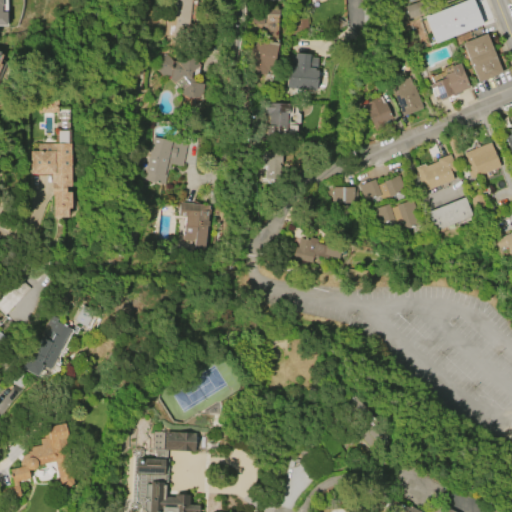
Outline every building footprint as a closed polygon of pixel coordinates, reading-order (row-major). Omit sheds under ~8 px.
[(164,35),(167,16),(171,16),(173,0),(191,0),(186,38),(164,35)] [(423,17),(465,0),(471,0),(481,25),(433,44),(423,17)] [(409,18),(423,13),(419,1),(405,6),(409,18)] [(477,83),(461,44),(485,34),(501,73),(477,83)] [(252,39),(278,43),(272,76),(247,72),(252,39)] [(197,83),(197,93),(192,98),(181,97),(160,80),(153,77),(149,70),(150,59),(156,53),(166,63),(179,56),(184,55),(189,57),(195,66),(187,72),(186,78),(187,83),(197,83)] [(311,55),(311,57),(317,58),(315,89),(287,87),(288,68),(290,68),(291,56),(297,56),(297,53),(311,55)] [(437,100),(429,79),(437,76),(438,79),(443,77),(443,75),(451,72),(449,66),(460,62),(469,84),(467,85),(468,88),(460,91),(461,93),(452,96),(451,94),(446,97),(446,98),(440,101),(439,99),(437,100)] [(402,116),(393,94),(396,94),(392,85),(408,79),(412,87),(413,86),(422,108),(402,116)] [(362,104),(379,96),(382,103),(385,102),(392,117),(380,123),(381,125),(373,129),(362,104)] [(267,103),(290,104),(289,115),(287,115),(285,139),(265,138),(266,125),(269,125),(270,116),(266,116),(267,103)] [(507,130),(511,128),(511,153),(510,154),(503,138),(509,136),(507,130)] [(158,184),(132,177),(142,135),(181,145),(175,166),(163,163),(158,184)] [(466,151),(489,143),(499,167),(476,176),(466,151)] [(31,175),(31,151),(38,151),(38,144),(69,144),(70,186),(65,186),(65,192),(70,191),(70,207),(67,208),(67,217),(52,217),(52,195),(51,195),(51,174),(31,175)] [(262,152),(281,152),(281,165),(278,165),(278,178),(266,178),(266,166),(262,166),(262,152)] [(453,180),(424,192),(420,182),(419,183),(417,179),(418,178),(414,168),(423,164),(424,166),(437,161),(436,159),(449,154),(455,169),(450,171),(453,180)] [(382,180),(360,185),(364,206),(387,201),(382,180)] [(354,187),(332,188),(333,204),(354,203),(354,187)] [(426,213),(464,197),(471,216),(433,231),(426,213)] [(396,205),(404,230),(416,226),(408,201),(396,205)] [(179,202),(208,205),(208,209),(209,209),(209,214),(207,214),(206,221),(208,221),(207,226),(206,226),(203,251),(194,250),(195,242),(182,241),(185,219),(178,218),(179,202)] [(377,228),(399,220),(394,203),(372,211),(377,228)] [(493,239),(511,232),(511,255),(509,256),(505,246),(497,249),(493,239)] [(311,263),(292,259),(296,244),(299,245),(301,239),(309,241),(309,238),(317,240),(316,244),(326,246),(327,242),(341,245),(338,259),(327,257),(327,258),(316,256),(315,259),(312,258),(311,263)] [(0,310),(0,298),(20,278),(30,289),(5,315),(0,310)] [(70,329),(49,371),(44,368),(39,377),(25,370),(41,338),(50,342),(55,332),(50,329),(50,328),(44,325),(49,314),(57,318),(55,321),(70,329)] [(36,465),(36,466),(36,467),(35,468),(35,469),(34,469),(33,470),(32,470),(31,471),(30,471),(29,471),(28,470),(27,471),(29,479),(16,482),(20,497),(9,499),(8,494),(2,496),(1,490),(13,487),(9,470),(20,467),(20,466),(20,464),(20,463),(20,462),(20,460),(21,459),(22,458),(22,457),(23,456),(24,455),(25,455),(26,454),(28,454),(27,452),(31,451),(30,448),(41,445),(39,440),(43,439),(42,432),(47,431),(46,427),(64,424),(67,439),(65,439),(69,462),(72,475),(70,475),(72,486),(59,488),(54,462),(51,462),(36,465)] [(152,432),(195,434),(194,452),(167,451),(165,499),(174,499),(174,495),(189,495),(188,505),(198,505),(198,511),(146,511),(145,510),(145,508),(140,509),(137,511),(132,511),(129,508),(129,504),(132,503),(134,458),(131,455),(132,451),(135,448),(140,448),(142,451),(142,455),(140,457),(140,459),(154,459),(154,451),(151,451),(152,432)] [(496,511),(394,511),(390,510),(393,505),(398,508),(400,504),(408,508),(408,506),(419,511),(431,511),(436,503),(453,511),(483,511),(486,506),(496,511)]
